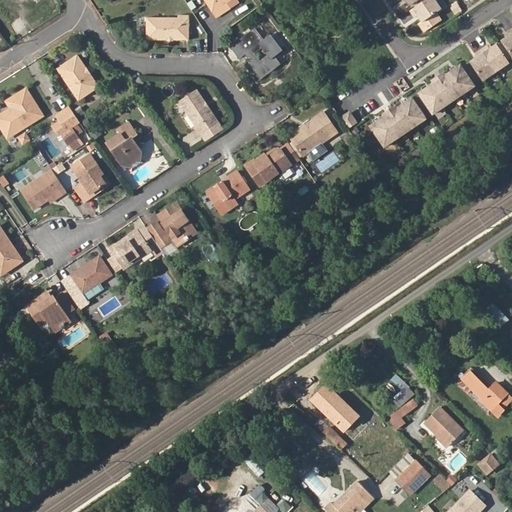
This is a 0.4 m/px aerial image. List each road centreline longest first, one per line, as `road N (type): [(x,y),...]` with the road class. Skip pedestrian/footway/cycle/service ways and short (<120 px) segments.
road 1 (unclassified): [(221,430),(511,228)]
road 2 (residential): [(247,126),(94,227),(56,239)]
road 3 (residential): [(81,13),(118,58),(213,69),(249,117),(247,126)]
road 4 (residential): [(507,0),(419,56),(403,52),(368,0)]
road 5 (unknown): [(375,321),(430,384),(426,433),(444,457)]
road 6 (unknown): [(288,380),(336,442),(394,493)]
